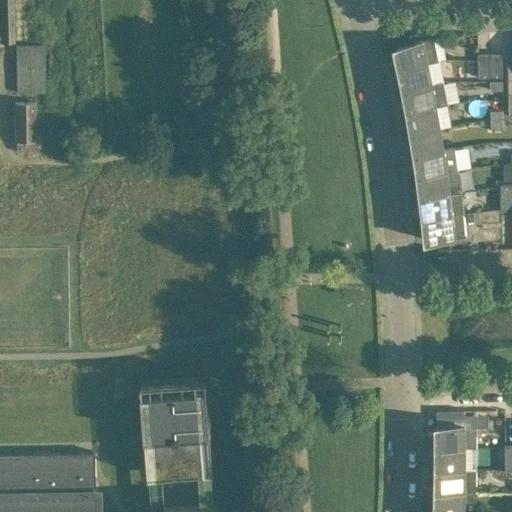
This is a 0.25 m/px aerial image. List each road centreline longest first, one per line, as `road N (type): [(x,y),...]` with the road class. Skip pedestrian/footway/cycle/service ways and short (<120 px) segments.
road 1 (track): [(0,94),(7,157),(20,161),(280,148)]
road 2 (residential): [(404,270),(386,128),(356,0)]
road 3 (residential): [(398,511),(406,387)]
